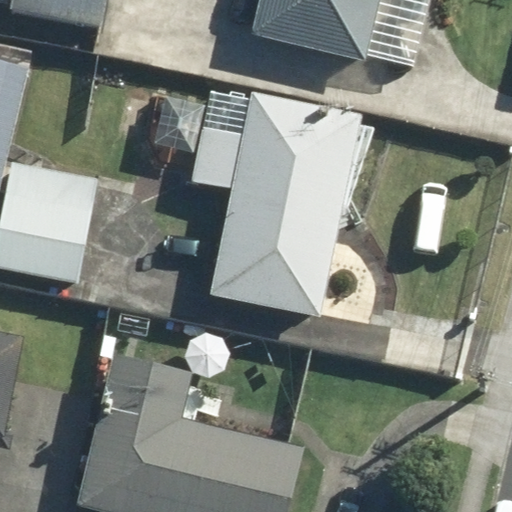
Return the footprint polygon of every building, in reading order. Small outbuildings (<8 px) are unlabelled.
[(110,35),(114,0),(4,0),(2,20),(110,35)] [(259,0),(250,37),(368,66),(383,0),(259,0)] [(0,199),(0,200),(0,202),(0,273),(77,287),(96,178),(11,163),(29,61),(0,56),(0,199)] [(229,195),(203,304),(321,332),(369,130),(208,92),(186,185),(229,195)] [(24,349),(0,345),(0,450),(7,452),(24,349)] [(77,511),(284,511),(297,457),(178,429),(190,379),(112,361),(77,511)]
